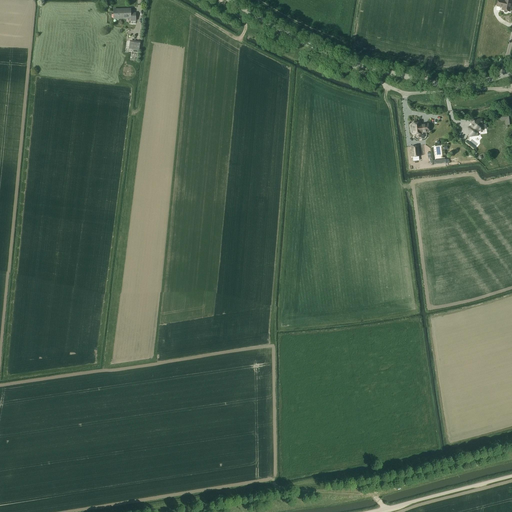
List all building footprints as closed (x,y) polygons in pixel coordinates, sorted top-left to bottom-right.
[(497,0),(496,6),(502,7),(502,10),(504,10),(504,11),(504,12),(505,12),(506,12),(507,12),(507,11),(509,11),(511,0),(497,0)] [(136,20),(136,13),(131,13),(131,9),(114,9),(114,18),(131,18),(131,21),(136,20)] [(129,48),(139,50),(140,43),(130,41),(129,48)] [(486,129),(486,126),(485,125),(482,126),(481,120),(472,122),(473,127),(471,127),(471,128),(469,129),(470,136),(478,135),(477,131),(485,129),(486,129)] [(413,133),(413,135),(421,134),(421,133),(429,132),(428,125),(420,126),(420,123),(412,124),(412,125),(410,125),(410,126),(411,133),(412,134),(413,133)]
